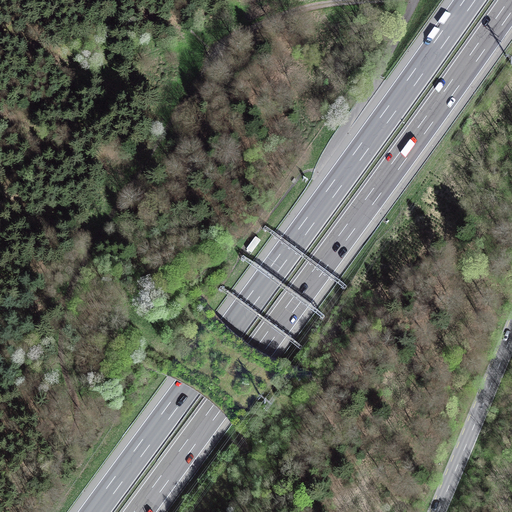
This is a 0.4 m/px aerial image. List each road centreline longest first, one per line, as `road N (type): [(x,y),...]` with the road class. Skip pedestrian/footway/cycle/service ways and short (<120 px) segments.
road 1 (motorway): [(469,0),(94,511)]
road 2 (motorway): [(139,511),(511,3)]
road 3 (track): [(352,0),(300,9),(213,51),(77,271)]
road 4 (tertiary): [(511,332),(437,511)]
